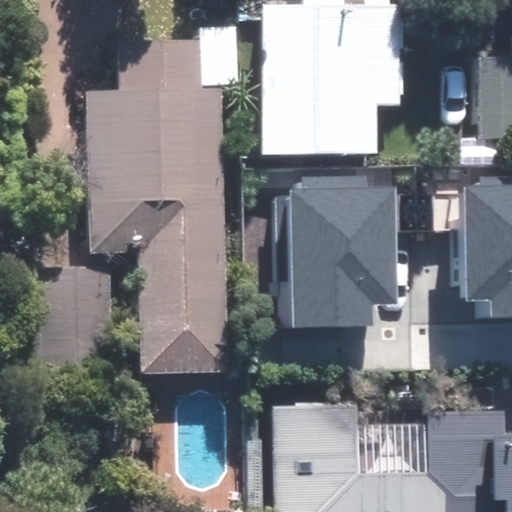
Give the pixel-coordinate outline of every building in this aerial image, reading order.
[(398,6),(264,5),(262,149),(373,150),(373,99),(397,99),(398,6)] [(224,367),(216,89),(198,89),(197,41),(121,43),(122,92),(88,93),(93,248),(138,247),(142,369),(224,367)] [(511,58),(483,59),(485,139),(511,138),(511,58)] [(277,195),(278,324),(370,324),(370,300),(397,300),(396,186),(288,187),(288,195),(277,195)] [(511,186),(465,188),(468,298),(496,297),(496,318),(511,317),(511,186)] [(109,365),(105,270),(29,273),(32,368),(109,365)] [(272,407),(274,511),(511,511),(511,436),(500,437),(500,411),(425,413),(425,429),(352,431),(351,405),(272,407)]
